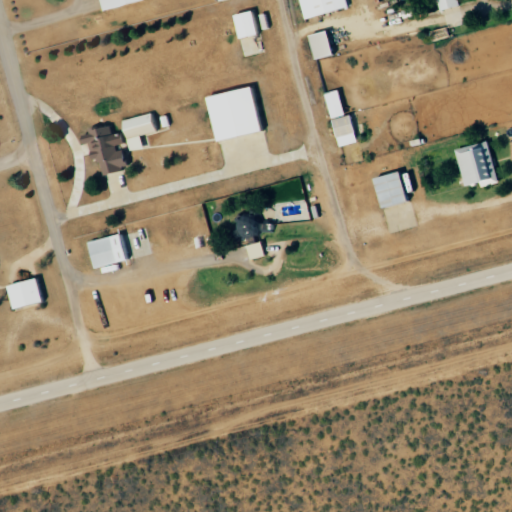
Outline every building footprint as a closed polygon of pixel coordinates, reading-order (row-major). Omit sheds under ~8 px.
[(101,0),(103,9),(144,1),(144,0),(101,0)] [(300,0),(306,19),(349,6),(347,0),(300,0)] [(461,5),(459,0),(438,0),(441,11),(461,5)] [(240,38),(259,34),(255,11),(235,15),(240,38)] [(311,34),(316,58),(335,55),(330,31),(311,34)] [(264,131),(254,87),(209,96),(219,141),(264,131)] [(326,93),(332,118),(346,115),(340,90),(326,93)] [(129,141),(158,132),(153,112),(123,121),(129,141)] [(358,143),(352,115),(334,119),(340,146),(358,143)] [(104,175),(129,168),(124,149),(119,150),(112,125),(82,133),(85,144),(89,143),(94,161),(100,159),(104,175)] [(457,148),(465,186),(482,183),(483,186),(498,183),(490,141),(457,148)] [(384,209),(410,201),(401,171),(375,179),(384,209)] [(130,260),(123,233),(90,242),(96,269),(130,260)] [(267,256),(262,241),(248,246),(252,260),(267,256)] [(45,301),(38,278),(9,286),(16,309),(45,301)]
